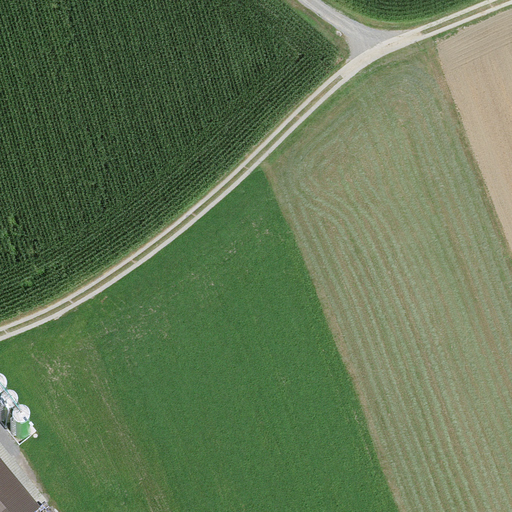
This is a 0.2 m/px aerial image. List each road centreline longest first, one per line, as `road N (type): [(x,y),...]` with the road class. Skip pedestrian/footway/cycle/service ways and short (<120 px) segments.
road 1 (track): [(0,332),(132,262),(380,49)]
road 2 (track): [(380,49),(504,0)]
